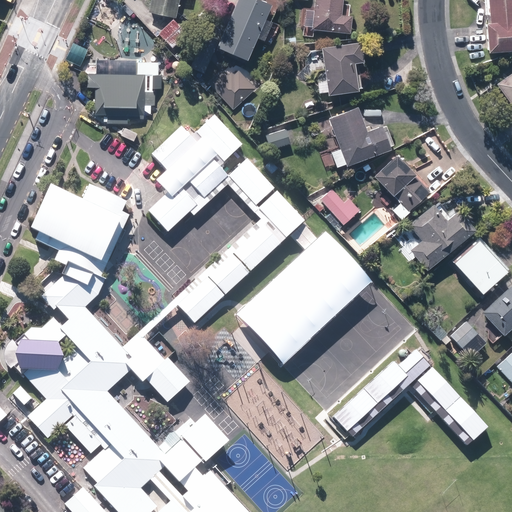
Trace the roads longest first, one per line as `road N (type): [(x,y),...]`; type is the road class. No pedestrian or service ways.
road 1 (residential): [(430,0),(446,83),(511,176)]
road 2 (secondary): [(0,119),(57,0)]
